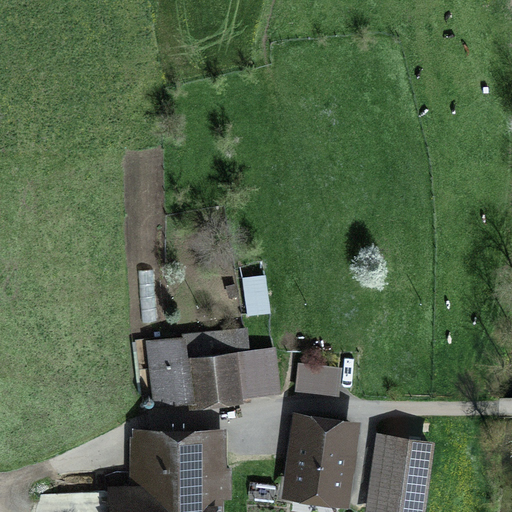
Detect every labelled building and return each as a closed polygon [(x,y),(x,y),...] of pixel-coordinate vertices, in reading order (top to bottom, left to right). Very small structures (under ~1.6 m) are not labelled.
[(272,345),(186,355),(184,335),(146,340),(154,405),(277,391),(272,345)] [(302,367),(301,391),(338,392),(339,368),(302,367)] [(347,428),(302,422),(294,485),(338,491),(347,428)] [(207,511),(208,432),(147,432),(147,489),(112,489),(111,511),(207,511)] [(418,511),(428,441),(388,436),(377,511),(418,511)]
